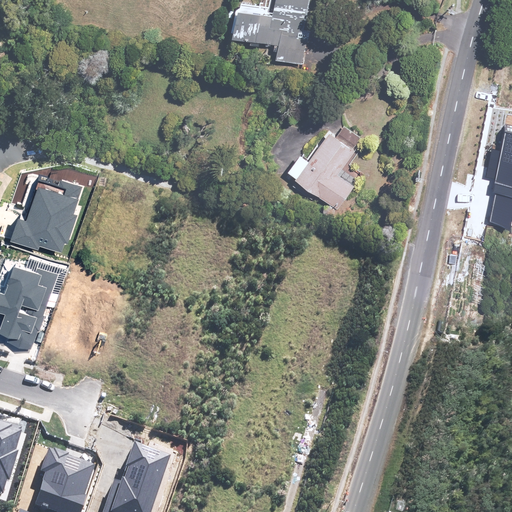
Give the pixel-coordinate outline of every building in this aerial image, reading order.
[(307,0),(272,0),(269,14),(233,7),(227,34),(277,44),(274,58),(301,63),(305,40),(307,40),(309,31),(302,30),(307,0)] [(511,123),(505,123),(489,217),(511,221),(511,123)] [(353,149),(326,129),(291,176),(335,209),(352,185),(335,172),(353,149)] [(40,238),(65,246),(85,185),(41,171),(28,211),(20,209),(12,233),(39,242),(40,238)] [(9,337),(32,345),(57,269),(15,256),(6,284),(0,281),(0,301),(8,304),(1,325),(12,328),(9,337)] [(0,492),(4,494),(27,428),(0,418),(0,492)] [(114,478),(102,511),(149,511),(169,458),(135,445),(122,480),(114,478)] [(47,511),(79,511),(95,466),(44,449),(37,473),(43,475),(32,505),(48,510),(47,511)]
